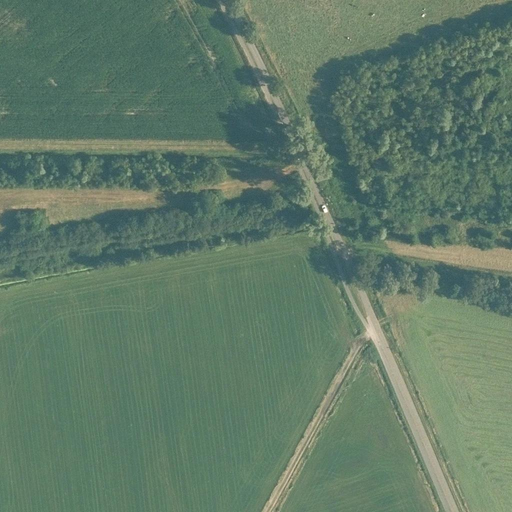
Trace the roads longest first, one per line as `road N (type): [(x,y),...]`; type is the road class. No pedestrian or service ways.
road 1 (unclassified): [(454,511),(225,0)]
road 2 (track): [(370,332),(267,511)]
